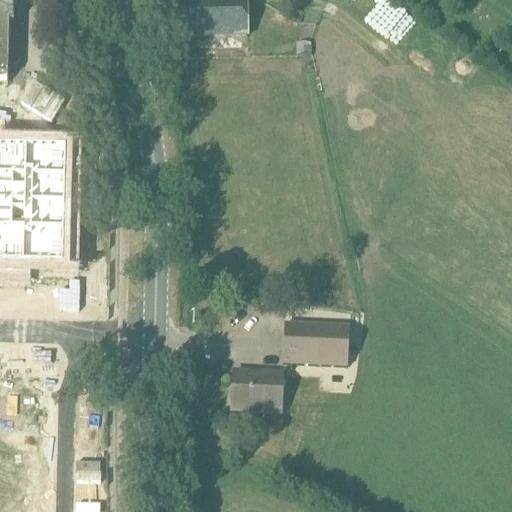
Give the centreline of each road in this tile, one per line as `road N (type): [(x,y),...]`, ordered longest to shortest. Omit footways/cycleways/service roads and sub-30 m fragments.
road 1 (tertiary): [(153,334),(154,157),(112,0)]
road 2 (residential): [(64,511),(66,332)]
road 3 (tertiary): [(153,511),(153,334)]
